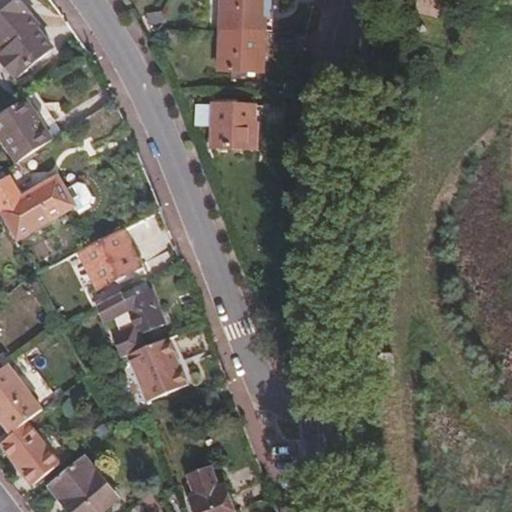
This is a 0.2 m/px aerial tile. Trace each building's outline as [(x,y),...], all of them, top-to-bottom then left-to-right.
[(15,33),(20,38),(40,20),(22,0),(0,0),(0,33),(6,41),(15,33)] [(226,0),(225,32),(269,34),(270,16),(264,16),(265,0),(226,0)] [(428,0),(431,15),(451,12),(449,0),(428,0)] [(269,34),(225,32),(223,83),(261,85),(263,51),(274,51),(276,35),(269,34)] [(24,43),(20,38),(15,33),(6,41),(15,51),(24,43)] [(56,139),(30,97),(0,117),(0,130),(21,163),(56,139)] [(132,128),(119,99),(77,127),(94,151),(132,128)] [(257,107),(217,106),(215,148),(256,150),(257,107)] [(14,179),(0,187),(0,200),(23,242),(80,208),(82,212),(97,204),(99,197),(93,186),(86,184),(71,193),(64,181),(27,202),(14,179)] [(150,265),(131,227),(89,248),(108,286),(150,265)] [(84,255),(74,260),(93,302),(103,297),(84,255)] [(127,291),(108,300),(113,316),(138,307),(144,324),(123,331),(126,340),(131,355),(136,354),(155,346),(151,336),(175,327),(161,287),(135,296),(132,288),(127,291)] [(144,324),(138,307),(113,316),(107,318),(113,334),(118,336),(120,342),(126,340),(123,331),(144,324)] [(195,382),(177,337),(155,346),(136,354),(154,399),(195,382)] [(383,376),(404,374),(402,354),(382,355),(383,376)] [(11,363),(0,371),(0,414),(14,433),(46,409),(11,363)] [(241,401),(235,385),(203,398),(209,414),(241,401)] [(32,420),(3,442),(36,484),(65,463),(32,420)] [(88,455),(53,483),(77,511),(104,511),(122,497),(88,455)] [(197,482),(220,474),(216,465),(194,473),(197,482)] [(225,488),(220,474),(197,482),(199,489),(193,491),(200,511),(237,511),(228,486),(225,488)] [(156,493),(148,500),(154,511),(167,511),(157,494),(156,493)]
